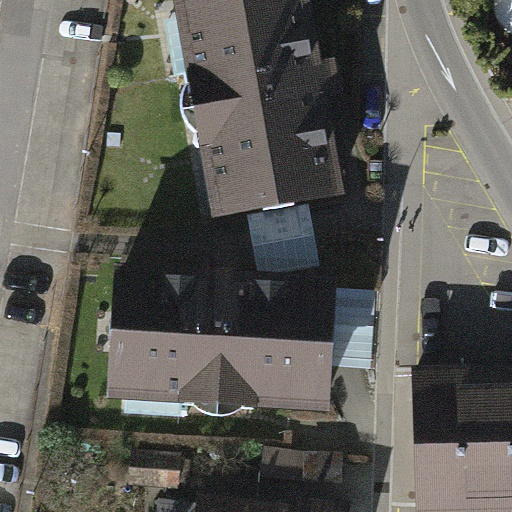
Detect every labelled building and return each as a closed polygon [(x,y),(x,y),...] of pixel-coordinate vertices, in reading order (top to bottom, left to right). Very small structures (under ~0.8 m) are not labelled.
[(299,0),(220,0),(184,7),(221,210),(334,189),(299,0)] [(331,293),(120,278),(112,388),(323,403),(331,293)] [(341,292),(334,365),(372,369),(379,296),(341,292)] [(511,511),(511,374),(413,377),(417,511),(511,511)] [(298,503),(197,491),(194,511),(348,511),(350,501),(299,495),(298,503)]
